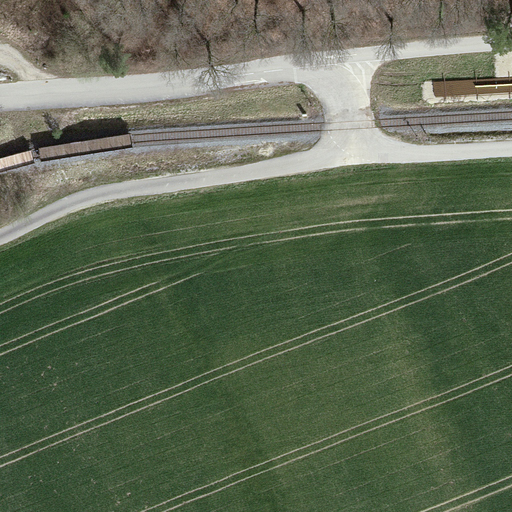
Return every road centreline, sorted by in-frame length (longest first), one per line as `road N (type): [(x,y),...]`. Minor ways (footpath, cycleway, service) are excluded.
road 1 (unclassified): [(0,234),(128,186),(377,152)]
road 2 (unclassified): [(0,98),(328,62)]
